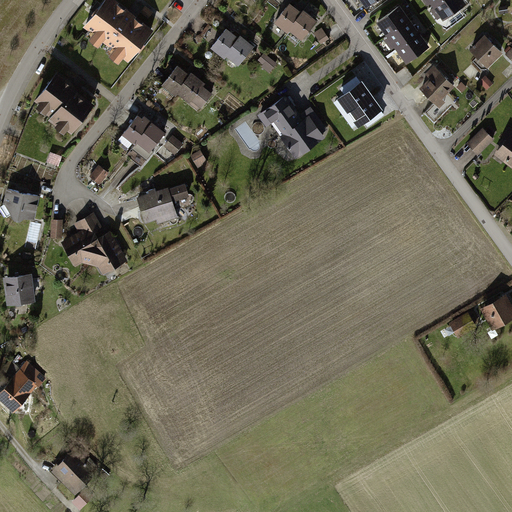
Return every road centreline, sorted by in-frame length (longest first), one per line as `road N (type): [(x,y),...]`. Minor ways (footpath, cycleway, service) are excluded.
road 1 (residential): [(331,0),(511,252)]
road 2 (residential): [(203,0),(69,171),(67,188)]
road 3 (tertiary): [(78,0),(0,119)]
